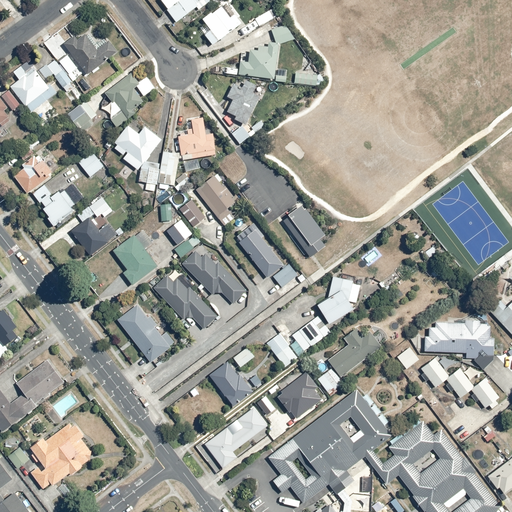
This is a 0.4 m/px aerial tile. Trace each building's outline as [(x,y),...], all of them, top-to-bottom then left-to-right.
[(209,0),(159,0),(176,22),(197,7),(199,10),(210,1),(209,0)] [(212,46),(241,24),(237,18),(240,16),(231,2),(222,9),(221,7),(202,20),(206,26),(200,30),(212,46)] [(259,27),(254,19),(241,27),(247,35),(259,27)] [(274,80),(278,54),(277,53),(278,46),(293,39),(286,23),(271,30),(277,44),(270,43),(269,48),(258,46),(257,51),(248,49),(245,63),(240,62),(238,74),(274,80)] [(104,35),(95,42),(88,32),(76,41),(73,37),(64,45),(69,51),(66,53),(57,60),(69,75),(80,89),(90,81),(86,76),(117,51),(104,35)] [(72,82),(73,81),(68,75),(67,76),(55,60),(46,67),(67,92),(75,86),(72,82)] [(49,88),(33,68),(10,87),(31,113),(56,93),(51,87),(49,88)] [(319,76),(295,73),(294,84),(317,86),(319,76)] [(96,105),(116,130),(135,114),(133,111),(143,103),(133,91),(140,86),(131,74),(106,93),(108,96),(96,105)] [(254,94),(258,87),(245,80),(241,88),(234,83),(226,97),(233,100),(226,113),(234,117),(233,119),(245,126),(249,119),(249,117),(260,97),(254,94)] [(8,88),(0,93),(0,135),(2,134),(0,130),(0,128),(10,121),(6,115),(20,105),(8,88)] [(79,104),(67,114),(83,133),(94,123),(92,121),(98,117),(84,100),(79,105),(79,104)] [(186,134),(178,135),(182,161),(184,161),(185,172),(199,170),(197,158),(215,155),(213,138),(206,139),(202,116),(188,118),(189,126),(192,126),(192,129),(185,130),(186,134)] [(250,126),(255,134),(266,126),(260,119),(250,126)] [(114,149),(123,155),(125,157),(123,159),(137,170),(141,165),(143,163),(160,140),(144,127),(138,135),(127,126),(114,143),(117,145),(114,149)] [(248,138),(240,127),(231,133),(239,145),(248,138)] [(52,174),(51,172),(60,165),(40,138),(18,154),(23,161),(20,164),(23,169),(13,176),(26,193),(41,182),(52,174)] [(161,164),(157,188),(169,190),(169,185),(174,186),(175,180),(179,153),(163,151),(161,164)] [(103,166),(94,154),(80,164),(90,177),(103,166)] [(157,188),(161,164),(144,161),(143,163),(141,165),(138,182),(146,183),(144,191),(156,193),(157,188)] [(185,172),(175,180),(182,188),(191,180),(185,172)] [(238,201),(216,174),(198,188),(202,192),(199,194),(217,217),(238,201)] [(45,184),(32,193),(40,204),(42,203),(44,207),(41,209),(48,218),(47,219),(53,227),(74,211),(72,208),(76,206),(75,204),(84,197),(71,181),(53,195),(45,184)] [(88,206),(94,214),(97,217),(101,214),(104,217),(113,210),(100,195),(88,204),(89,206),(88,206)] [(330,229),(306,195),(290,206),(314,240),(330,229)] [(207,218),(191,199),(178,210),(194,229),(207,218)] [(174,219),(174,213),(171,213),(171,204),(161,204),(161,221),(171,221),(171,219),(174,219)] [(94,214),(88,206),(77,215),(83,223),(71,232),(90,256),(117,233),(107,221),(100,227),(91,216),(94,214)] [(262,238),(263,237),(256,228),(238,242),(266,278),(277,269),(279,271),(272,276),(281,288),(297,275),(288,264),(284,267),(262,238)] [(132,285),(157,266),(144,249),(152,243),(142,229),(113,251),(127,270),(123,273),(132,285)] [(190,230),(186,233),(189,238),(174,250),(180,258),(200,242),(190,230)] [(433,245),(423,253),(429,262),(440,254),(433,245)] [(198,249),(182,264),(200,283),(196,286),(200,291),(204,287),(212,296),(216,293),(222,294),(232,304),(246,291),(221,264),(220,265),(207,251),(203,255),(198,249)] [(176,256),(173,252),(157,265),(162,272),(175,262),(172,259),(176,256)] [(166,275),(153,288),(184,320),(185,318),(194,319),(204,329),(217,316),(189,287),(188,288),(175,274),(170,279),(166,275)] [(328,325),(352,311),(349,299),(352,281),(332,278),(329,298),(316,305),(328,325)] [(511,290),(511,289),(489,309),(511,333),(511,290)] [(154,327),(160,323),(154,314),(148,319),(137,304),(117,320),(150,363),(176,343),(167,331),(161,335),(154,327)] [(0,312),(0,358),(8,352),(4,347),(18,336),(14,330),(16,328),(3,310),(0,312)] [(289,347),(291,350),(296,357),(329,333),(318,316),(292,335),(296,342),(289,347)] [(484,371),(490,366),(491,351),(493,351),(494,337),(490,337),(490,319),(455,318),(455,322),(428,321),(428,336),(424,336),(424,353),(466,353),(466,358),(472,359),(484,371)] [(356,328),(350,333),(348,344),(327,360),(340,378),(381,347),(368,330),(356,328)] [(297,358),(296,357),(291,350),(279,334),(266,343),(284,367),(297,358)] [(419,359),(409,346),(396,356),(406,369),(419,359)] [(254,357),(246,348),(233,358),(240,368),(254,357)] [(435,388),(447,380),(445,378),(448,376),(435,358),(420,368),(435,388)] [(66,382),(56,369),(48,360),(20,382),(27,392),(26,392),(13,403),(1,388),(0,388),(0,423),(6,431),(38,406),(37,405),(66,382)] [(251,392),(227,362),(209,376),(233,407),(251,392)] [(344,384),(331,367),(317,378),(330,395),(344,384)] [(471,390),(474,388),(473,387),(460,368),(448,376),(445,378),(447,380),(460,398),(471,390)] [(307,371),(288,386),(276,395),(288,411),(280,417),(288,428),(324,400),(314,387),(317,385),(307,371)] [(471,390),(485,408),(489,405),(491,409),(498,404),(495,400),(496,400),(499,398),(484,379),(473,387),(474,388),(471,390)] [(384,426),(389,422),(368,394),(363,398),(356,389),(267,457),(281,475),(273,481),(282,493),(290,487),(303,504),(329,484),(337,496),(355,482),(346,471),(365,457),(386,485),(398,476),(410,492),(413,496),(412,497),(423,511),(425,511),(426,511),(425,511),(494,511),(501,508),(474,473),(476,471),(466,457),(464,459),(440,428),(432,435),(422,422),(388,447),(394,455),(383,463),(373,450),(392,435),(384,426)] [(253,406),(203,444),(222,469),(237,458),(232,452),(268,426),(253,406)] [(69,474),(71,476),(83,467),(82,465),(95,456),(71,422),(45,440),(42,436),(29,445),(42,464),(30,472),(42,489),(50,484),(52,486),(69,474)] [(487,433),(483,436),(488,443),(497,436),(488,425),(483,429),(487,433)] [(30,458),(20,446),(7,457),(18,469),(30,458)] [(0,485),(13,476),(0,458),(0,511),(32,511),(16,489),(6,497),(0,488),(0,485)] [(503,494),(511,487),(511,458),(487,477),(496,488),(498,487),(503,494)]
